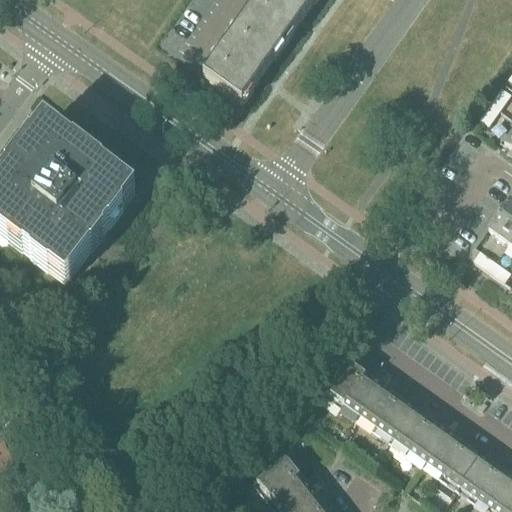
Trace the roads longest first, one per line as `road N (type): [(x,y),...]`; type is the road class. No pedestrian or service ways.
road 1 (unclassified): [(147,511),(352,324),(390,275)]
road 2 (tertiary): [(55,40),(274,193)]
road 3 (residential): [(274,193),(411,0)]
road 4 (tertiary): [(390,275),(511,363)]
road 5 (tertiary): [(274,193),(390,275)]
